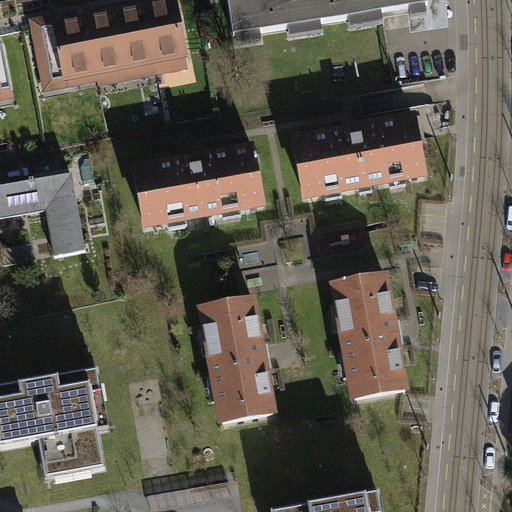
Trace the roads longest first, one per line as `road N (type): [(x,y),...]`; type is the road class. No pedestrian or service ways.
road 1 (residential): [(459,511),(490,157),(491,0)]
road 2 (unknown): [(463,98),(193,142)]
